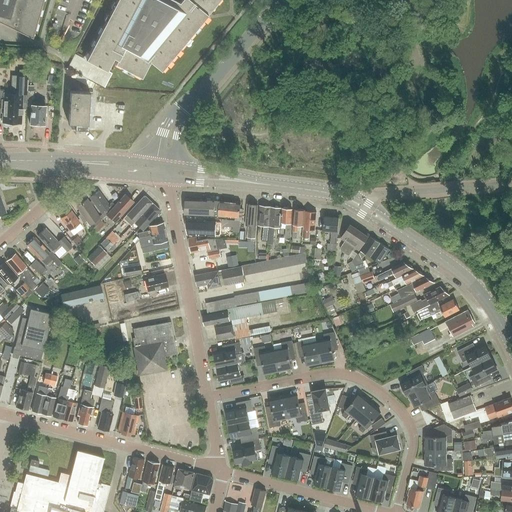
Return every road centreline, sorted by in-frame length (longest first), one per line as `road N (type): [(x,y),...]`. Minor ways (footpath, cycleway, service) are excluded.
road 1 (tertiary): [(511,348),(472,284),(357,204),(163,169)]
road 2 (unclassified): [(207,397),(327,373),(367,383),(412,433),(396,511)]
road 3 (unclassified): [(207,397),(163,169)]
road 4 (unclassified): [(214,470),(0,414)]
road 5 (residential): [(163,169),(182,111),(281,0)]
road 6 (unclassified): [(373,511),(222,473)]
